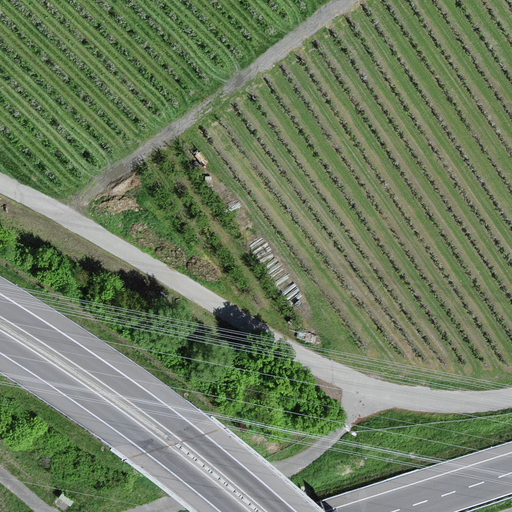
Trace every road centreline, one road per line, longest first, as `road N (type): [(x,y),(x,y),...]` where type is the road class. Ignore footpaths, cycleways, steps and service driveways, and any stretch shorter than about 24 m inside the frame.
road 1 (unclassified): [(0,183),(361,386),(431,400),(511,396)]
road 2 (track): [(64,216),(345,0)]
road 3 (motorway): [(285,511),(155,405),(0,302)]
road 4 (motorway): [(0,344),(231,511)]
